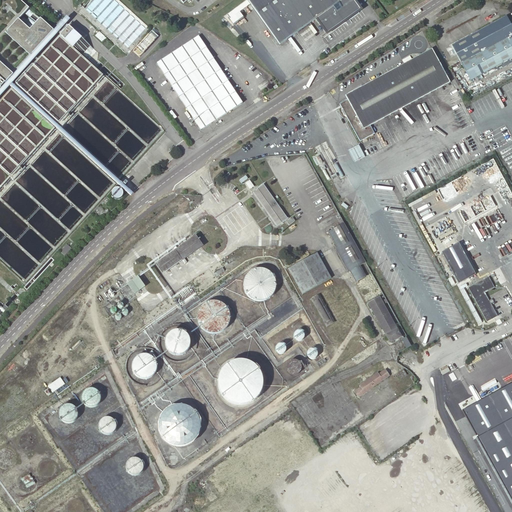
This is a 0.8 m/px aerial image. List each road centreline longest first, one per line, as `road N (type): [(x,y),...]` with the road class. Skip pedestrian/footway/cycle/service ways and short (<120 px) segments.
road 1 (unclassified): [(441,0),(167,180),(0,342)]
road 2 (unclassified): [(511,324),(424,370),(439,412)]
